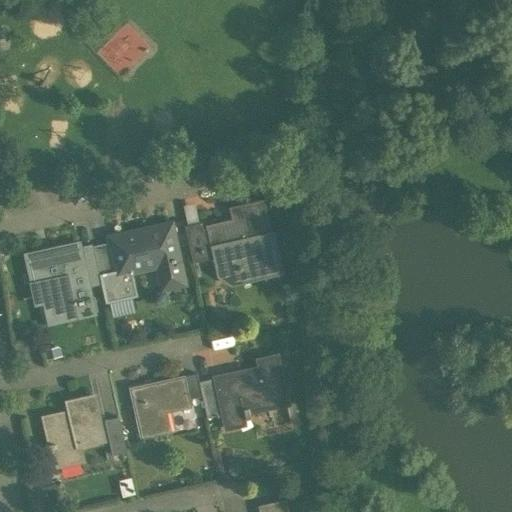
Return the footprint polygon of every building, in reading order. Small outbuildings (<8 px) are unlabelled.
[(262,202),(232,209),(236,226),(225,228),(224,222),(202,227),(201,222),(185,225),(193,262),(215,258),(217,269),(228,267),(239,273),(241,282),(270,275),(265,256),(276,254),(272,236),(269,236),(262,202)] [(171,223),(120,233),(121,240),(128,269),(129,272),(158,266),(163,289),(185,284),(171,223)] [(121,240),(93,246),(99,275),(128,269),(121,240)] [(79,242),(54,247),(55,251),(27,257),(33,283),(32,284),(35,301),(48,299),(53,321),(93,313),(86,278),(81,249),(79,242)] [(93,246),(81,249),(86,278),(99,275),(93,246)] [(245,369),(214,375),(214,378),(223,414),(224,418),(244,413),(245,419),(250,418),(248,412),(288,403),(278,355),(258,359),(260,367),(245,370),(245,369)] [(197,372),(184,375),(189,399),(202,396),(199,381),(197,372)] [(184,375),(129,387),(140,437),(171,430),(171,429),(166,430),(163,413),(191,407),(189,399),(184,375)] [(214,378),(199,381),(202,396),(207,417),(223,414),(214,378)] [(93,396),(67,401),(69,411),(41,417),(47,444),(46,445),(47,449),(53,447),(57,465),(82,460),(79,445),(102,440),(93,396)] [(119,418),(104,421),(111,454),(126,451),(119,418)] [(286,511),(285,502),(260,507),(261,511),(286,511)]
